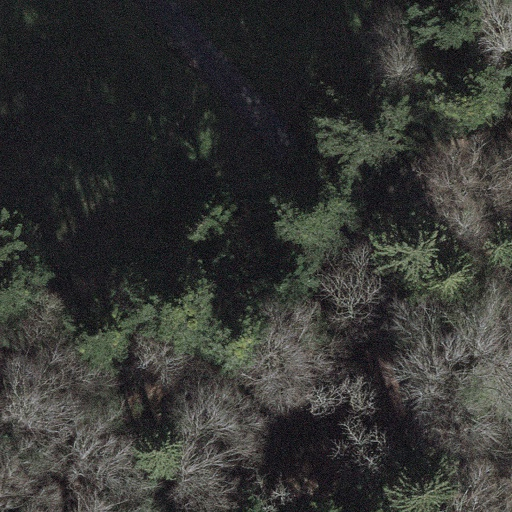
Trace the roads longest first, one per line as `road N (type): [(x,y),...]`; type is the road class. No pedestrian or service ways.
road 1 (unclassified): [(161,0),(303,157),(366,268),(398,345)]
road 2 (unclassified): [(498,511),(439,428),(398,345)]
